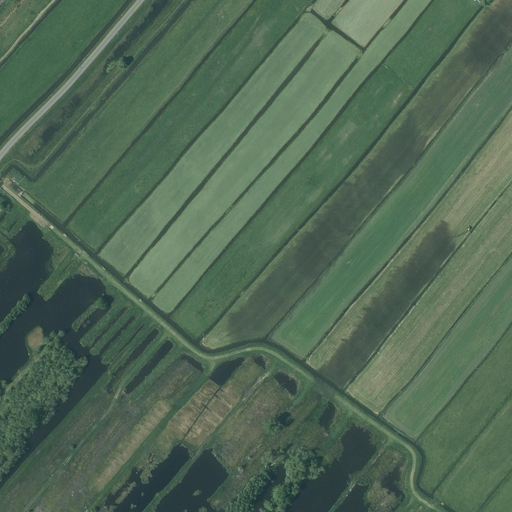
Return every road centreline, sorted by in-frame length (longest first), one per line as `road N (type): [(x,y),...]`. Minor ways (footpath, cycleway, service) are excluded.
road 1 (track): [(443,511),(416,493),(412,451),(274,351),(253,347),(208,358),(196,352),(47,223)]
road 2 (track): [(6,149),(38,165),(182,0)]
road 3 (tertiary): [(141,0),(0,156)]
